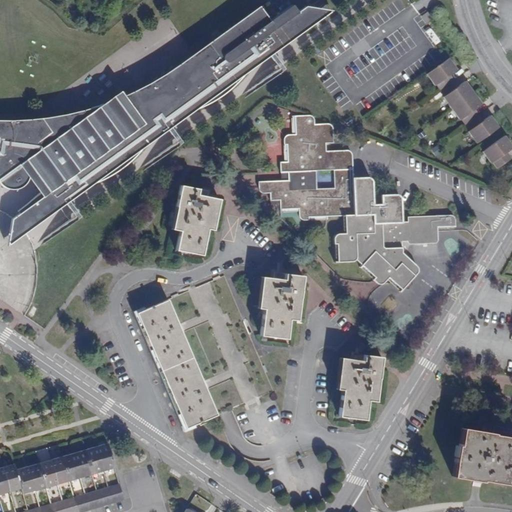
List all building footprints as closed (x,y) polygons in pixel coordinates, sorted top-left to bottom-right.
[(177,57),(233,79),(237,75),(241,71),(241,70),(244,67),(250,62),(255,57),(302,28),(294,15),(289,8),(265,23),(256,8),(177,57)] [(255,57),(250,62),(244,67),(241,70),(241,71),(326,17),(302,10),(294,15),(302,28),(255,57)] [(433,18),(428,10),(420,16),(426,23),(433,18)] [(168,139),(228,95),(235,89),(87,50),(77,48),(71,53),(0,105),(0,180),(39,234),(168,139)] [(233,79),(177,57),(168,62),(171,63),(226,85),(233,79)] [(456,69),(448,57),(426,73),(434,85),(436,84),(450,73),(456,69)] [(458,85),(450,73),(436,84),(444,95),(458,85)] [(481,103),(465,80),(458,85),(444,95),(443,96),(459,120),(460,119),(475,108),(481,103)] [(483,120),(475,108),(460,119),(468,130),(483,120)] [(497,126),(489,115),(483,120),(468,130),(467,131),(476,142),(497,126)] [(258,190),(260,192),(262,193),(266,193),(269,193),(269,198),(271,200),(280,200),(279,208),(298,208),(298,216),(299,218),(300,219),(302,220),(308,219),(308,216),(344,215),(345,233),(337,234),(336,234),(335,235),(334,236),(333,238),(333,243),(336,243),(337,261),(352,261),(354,258),(374,277),(373,279),(378,284),(379,284),(381,284),(387,276),(391,279),(401,289),(417,272),(417,270),(417,269),(417,268),(416,266),(401,252),(400,241),(436,240),(436,231),(436,226),(436,221),(407,222),(400,222),(372,223),(372,214),(353,215),(352,177),(351,155),(350,152),(349,151),(347,150),(325,151),(324,142),(332,142),(332,132),(331,127),(330,126),(329,124),(326,124),(313,125),(312,118),(310,116),(308,116),(294,116),(294,117),(295,134),(288,135),(285,136),(284,137),(283,140),(283,144),(286,144),(286,162),(279,163),(280,172),(287,172),(287,173),(287,181),(280,181),(278,181),(259,182),(258,182),(258,188),(258,190)] [(511,147),(511,146),(504,135),(482,151),(491,163),(492,163),(506,152),(511,147)] [(510,158),(506,152),(492,163),(496,168),(510,158)] [(367,177),(352,177),(353,215),(372,214),(372,223),(400,222),(399,198),(398,196),(396,195),(395,195),(381,195),(381,204),(372,204),(371,195),(371,181),(371,179),(370,178),(369,177),(367,177)] [(180,186),(171,229),(173,229),(179,230),(175,250),(200,255),(206,228),(212,230),(218,200),(206,197),(201,196),(202,190),(180,186)] [(381,195),(371,195),(372,204),(381,204),(381,195)] [(407,222),(436,221),(436,226),(454,225),(453,217),(453,216),(452,215),(449,215),(436,215),(406,217),(407,222)] [(263,309),(261,324),(260,335),(286,338),(288,318),(296,320),(302,276),(278,272),(277,279),(271,278),(260,277),(256,308),(263,309)] [(185,427),(231,408),(272,390),(249,334),(253,332),(247,320),(243,321),(224,276),(136,313),(185,427)] [(374,401),(379,371),(381,357),(357,353),(356,360),(350,359),(339,358),(336,389),(341,389),(338,416),(364,419),(366,400),(374,401)] [(479,431),(461,429),(458,447),(454,447),(453,458),(454,459),(451,477),(471,480),(474,481),(474,479),(509,485),(511,472),(511,471),(511,437),(491,435),(491,433),(490,433),(490,430),(487,429),(487,431),(479,430),(479,431)] [(106,442),(95,445),(102,470),(114,467),(106,442)] [(95,445),(83,449),(91,474),(102,470),(95,445)] [(83,449),(72,452),(80,477),(91,474),(83,449)] [(72,452),(61,455),(68,480),(80,477),(72,452)] [(61,455),(50,459),(57,484),(68,480),(61,455)] [(50,459),(38,462),(45,487),(57,484),(50,459)] [(14,462),(2,466),(9,491),(21,488),(16,469),(14,462)] [(38,462),(27,465),(34,490),(45,487),(38,462)] [(27,465),(16,469),(21,488),(23,494),(34,490),(27,465)] [(2,466),(0,466),(0,493),(9,491),(2,466)] [(118,483),(107,487),(111,503),(123,499),(118,483)] [(107,487),(95,490),(100,506),(111,503),(107,487)] [(95,490),(85,493),(89,509),(100,506),(95,490)] [(85,493),(73,497),(77,511),(78,511),(89,509),(85,493)] [(77,511),(73,497),(62,500),(65,511),(77,511)] [(65,511),(62,500),(50,503),(52,511),(65,511)] [(52,511),(50,503),(39,506),(40,511),(52,511)]
